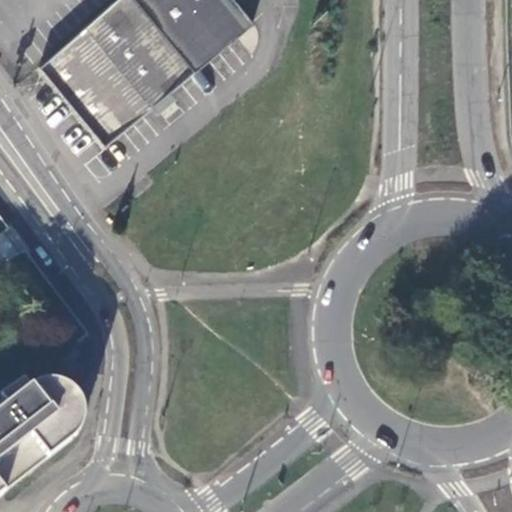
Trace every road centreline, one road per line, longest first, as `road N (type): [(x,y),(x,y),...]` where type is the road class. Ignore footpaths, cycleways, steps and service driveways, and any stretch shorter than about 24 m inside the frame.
road 1 (secondary): [(56,212),(120,300),(133,342),(121,488)]
road 2 (primary): [(511,224),(478,157),(469,0)]
road 3 (primary): [(401,0),(392,221)]
road 4 (primary): [(392,221),(352,253),(330,293),(325,340),(341,396)]
road 5 (secondary): [(341,396),(297,443),(197,511)]
road 6 (primary): [(511,224),(465,208),(392,221)]
road 7 (secondary): [(286,511),(385,439)]
